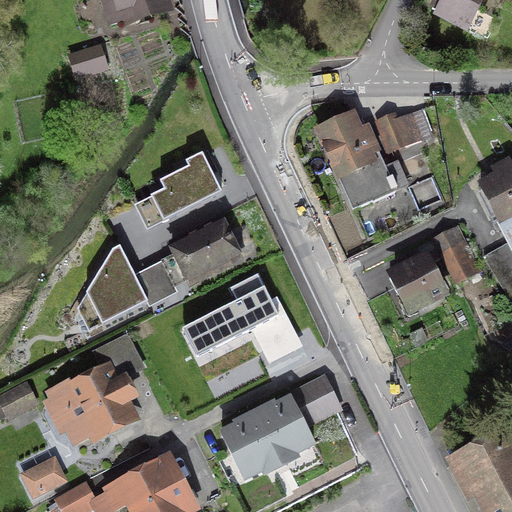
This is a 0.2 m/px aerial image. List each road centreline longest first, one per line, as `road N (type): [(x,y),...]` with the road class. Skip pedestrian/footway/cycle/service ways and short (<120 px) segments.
road 1 (secondary): [(441,511),(240,99)]
road 2 (residential): [(240,99),(381,82)]
road 3 (residential): [(381,82),(511,83)]
